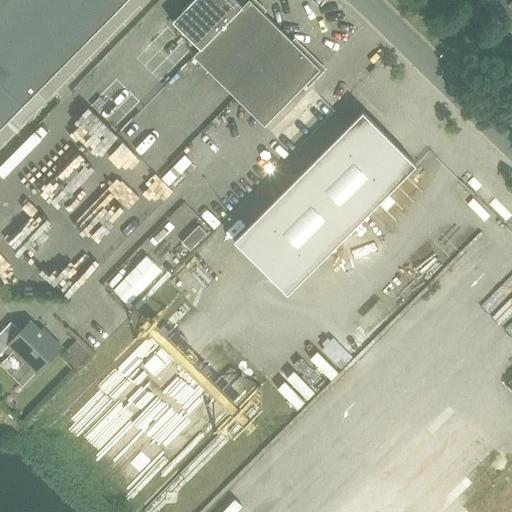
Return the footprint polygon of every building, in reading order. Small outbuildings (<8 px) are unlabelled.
[(0,0),(0,128),(126,0),(0,0)] [(264,126),(303,86),(320,69),(250,0),(248,0),(242,6),(235,0),(193,0),(172,22),(187,36),(200,49),(194,55),(264,126)] [(511,0),(481,0),(511,29),(511,0)] [(234,241),(288,294),(416,165),(363,112),(234,241)] [(199,225),(182,242),(191,251),(208,234),(199,225)] [(11,322),(0,333),(0,353),(8,346),(37,375),(64,347),(43,326),(41,329),(31,319),(19,330),(11,322)]
